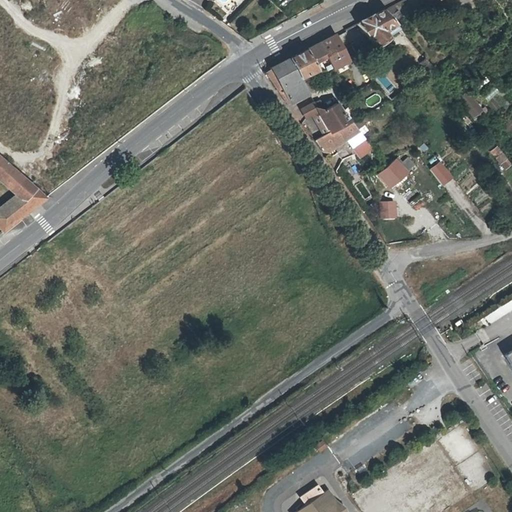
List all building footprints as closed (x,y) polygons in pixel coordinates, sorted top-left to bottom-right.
[(383,9),(392,19),(400,15),(392,4),(383,9)] [(392,19),(383,9),(356,23),(361,29),(374,45),(378,42),(379,44),(386,38),(384,37),(386,35),(383,30),(394,22),(392,19)] [(63,24),(69,26),(73,15),(68,12),(63,24)] [(78,34),(87,26),(79,17),(70,25),(78,34)] [(398,26),(394,22),(383,30),(386,35),(398,26)] [(320,42),(330,62),(334,68),(348,60),(335,34),(320,42)] [(288,58),(300,76),(309,72),(330,62),(320,42),(288,58)] [(418,60),(425,69),(430,65),(423,56),(418,60)] [(288,58),(270,68),(279,84),(274,87),(285,105),(310,94),(305,83),(300,76),(288,58)] [(264,71),(274,87),(279,84),(270,68),(264,71)] [(300,76),(305,83),(313,80),(309,72),(300,76)] [(481,109),(468,92),(459,99),(473,115),(481,109)] [(334,102),(343,113),(352,108),(344,97),(334,102)] [(343,113),(334,102),(324,109),(315,108),(312,102),(300,109),(305,117),(317,110),(327,130),(347,119),(343,113)] [(343,113),(347,119),(349,119),(356,114),(352,108),(343,113)] [(347,119),(327,130),(312,139),(319,149),(325,150),(345,137),(351,145),(363,136),(349,119),(347,119)] [(370,146),(363,136),(351,145),(359,155),(370,146)] [(483,143),(503,167),(509,161),(490,138),(483,143)] [(389,187),(409,171),(396,157),(377,172),(389,187)] [(24,200),(36,189),(0,158),(0,178),(17,194),(24,200)] [(430,168),(441,186),(452,179),(441,161),(430,168)] [(45,197),(36,189),(24,200),(17,194),(0,205),(0,221),(6,228),(45,197)] [(511,348),(502,355),(511,369),(511,348)] [(321,441),(314,446),(319,452),(326,447),(321,441)] [(344,511),(328,489),(323,493),(317,484),(298,498),(304,506),(296,511),(344,511)]
